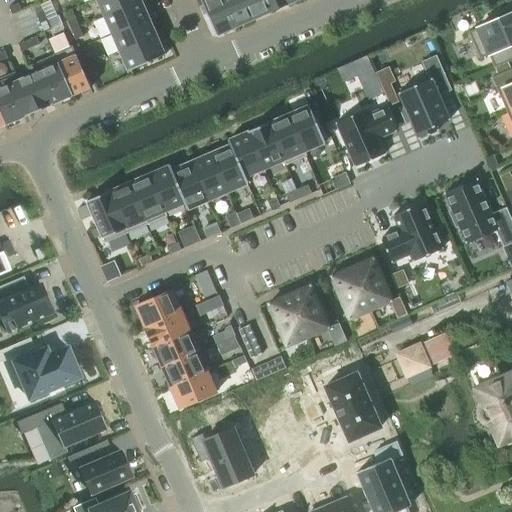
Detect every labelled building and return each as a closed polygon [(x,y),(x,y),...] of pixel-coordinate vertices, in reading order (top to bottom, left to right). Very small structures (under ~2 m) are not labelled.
[(95,0),(103,16),(139,0),(95,0)] [(140,0),(139,0),(103,16),(111,34),(148,18),(140,0)] [(199,0),(215,35),(233,27),(221,0),(199,0)] [(242,0),(221,0),(233,27),(251,19),(242,0)] [(242,0),(251,19),(269,11),(263,0),(242,0)] [(285,0),(263,0),(269,11),(287,3),(285,0)] [(17,3),(8,7),(11,14),(21,10),(17,3)] [(43,10),(35,14),(39,23),(46,20),(43,10)] [(490,22),(468,31),(479,58),(488,54),(494,67),(507,61),(511,58),(511,49),(510,44),(511,43),(511,12),(506,15),(504,11),(489,18),(490,22)] [(74,17),(67,21),(71,30),(78,27),(74,17)] [(148,18),(111,34),(119,52),(156,35),(148,18)] [(46,20),(39,23),(43,32),(50,29),(46,20)] [(78,27),(71,30),(75,39),(82,36),(78,27)] [(156,35),(119,52),(126,69),(126,70),(127,71),(164,54),(164,53),(156,35)] [(36,36),(27,40),(30,47),(39,43),(36,36)] [(27,40),(17,44),(20,51),(30,47),(27,40)] [(71,46),(53,54),(71,95),(72,95),(88,88),(90,87),(71,46)] [(90,53),(82,56),(86,65),(94,62),(90,53)] [(30,74),(23,77),(38,110),(52,104),(71,95),(71,96),(71,95),(53,54),(52,54),(52,55),(27,66),(30,74)] [(429,80),(398,93),(403,106),(398,108),(406,124),(410,122),(418,139),(437,131),(435,126),(449,120),(438,96),(451,91),(436,56),(421,62),(429,80)] [(507,61),(494,67),(497,74),(491,77),(507,112),(511,109),(511,67),(510,69),(507,61)] [(94,62),(86,65),(90,75),(98,71),(94,62)] [(13,72),(0,78),(0,113),(5,125),(5,124),(24,116),(38,110),(23,77),(17,80),(13,72)] [(324,142),(308,105),(287,114),(303,151),(304,151),(324,142)] [(366,110),(335,123),(355,167),(386,153),(379,139),(396,131),(385,108),(369,115),(366,110)] [(303,151),(287,114),(267,122),(283,160),(282,160),(284,165),(306,155),(304,151),(303,151)] [(283,160),(267,122),(247,131),(263,169),(282,160),(283,160)] [(263,169),(247,131),(226,140),(229,145),(230,145),(244,177),(245,177),(263,169)] [(230,145),(229,145),(210,153),(226,191),(247,182),(245,177),(244,177),(230,145)] [(226,191),(210,153),(190,162),(206,199),(226,191)] [(492,154),(485,158),(489,169),(497,165),(492,154)] [(206,199),(190,162),(171,170),(170,171),(184,203),(183,203),(185,208),(206,199)] [(170,171),(171,170),(169,165),(148,174),(164,211),(183,203),(184,203),(170,171)] [(318,185),(322,194),(350,182),(346,173),(318,185)] [(164,211),(148,174),(128,182),(144,220),(145,219),(164,211)] [(476,180),(444,193),(452,211),(449,212),(456,227),(459,226),(466,244),(496,231),(503,247),(511,243),(511,222),(506,208),(491,215),(476,180)] [(144,220),(128,182),(108,191),(127,233),(147,224),(145,219),(144,220)] [(307,184),(296,189),(300,198),(311,193),(307,184)] [(300,198),(296,189),(285,194),(289,202),(300,198)] [(127,233),(108,191),(85,201),(87,204),(76,209),(80,219),(91,215),(97,226),(100,235),(103,243),(127,233)] [(275,197),(266,201),(270,210),(279,206),(275,197)] [(399,231),(380,239),(391,263),(410,255),(413,262),(442,249),(422,203),(393,216),(399,231)] [(251,218),(249,212),(245,210),(237,214),(240,222),(251,218)] [(234,212),(229,215),(227,219),(230,227),(239,223),(234,212)] [(216,222),(203,228),(207,237),(220,232),(216,222)] [(100,235),(97,226),(89,230),(93,238),(100,235)] [(185,246),(199,240),(196,233),(181,239),(185,246)] [(0,276),(12,271),(0,241),(0,276)] [(10,241),(3,244),(9,258),(16,255),(10,241)] [(177,242),(166,247),(169,254),(180,249),(177,242)] [(138,259),(141,266),(152,261),(149,254),(138,259)] [(372,257),(330,276),(348,318),(391,300),(372,257)] [(390,274),(395,288),(407,282),(401,269),(390,274)] [(206,270),(196,275),(205,296),(215,291),(206,270)] [(25,277),(0,287),(0,307),(6,321),(5,322),(7,325),(15,321),(18,330),(56,314),(56,312),(53,313),(44,292),(41,293),(38,285),(30,288),(25,277)] [(328,327),(310,285),(268,303),(286,345),(328,327)] [(181,311),(172,290),(134,306),(143,327),(181,311)] [(206,300),(195,305),(199,314),(221,305),(217,295),(206,300)] [(189,331),(181,311),(143,327),(152,347),(189,331)] [(249,324),(238,329),(241,336),(252,331),(249,324)] [(225,327),(223,331),(227,338),(234,335),(230,325),(225,327)] [(198,351),(189,331),(152,347),(160,367),(198,351)] [(252,331),(241,336),(244,344),(255,339),(252,331)] [(397,355),(406,377),(428,367),(428,366),(453,355),(444,334),(419,345),(397,355)] [(233,336),(215,344),(220,354),(238,346),(233,336)] [(255,339),(244,344),(247,351),(258,346),(255,339)] [(23,354),(19,343),(7,348),(11,359),(23,354)] [(258,346),(247,351),(250,358),(261,353),(258,346)] [(48,349),(15,363),(31,400),(82,378),(69,349),(51,356),(48,349)] [(207,370),(198,351),(160,367),(169,387),(207,370)] [(280,356),(272,359),(277,370),(284,367),(280,356)] [(272,359),(265,362),(270,373),(277,370),(272,359)] [(265,362),(258,365),(263,377),(270,373),(265,362)] [(258,365),(251,368),(255,380),(263,377),(258,365)] [(216,391),(207,370),(169,387),(178,407),(216,391)] [(379,425),(354,372),(324,385),(349,439),(379,425)] [(489,422),(490,422),(491,422),(500,442),(511,436),(511,376),(477,391),(485,409),(484,410),(483,410),(482,411),(481,412),(481,414),(480,415),(480,416),(481,417),(481,418),(482,419),(483,420),(484,421),(485,422),(487,422),(489,422)] [(62,404),(18,423),(23,434),(38,428),(51,459),(67,452),(65,448),(108,430),(97,402),(67,415),(62,404)] [(281,404),(253,417),(271,458),(299,446),(281,404)] [(252,474),(232,427),(229,428),(204,438),(201,433),(190,438),(200,461),(210,457),(223,487),(252,474)] [(378,462),(356,472),(372,511),(407,511),(406,507),(409,505),(389,459),(400,454),(395,442),(373,451),(378,462)] [(91,448),(68,458),(75,473),(82,470),(93,494),(133,477),(122,452),(97,463),(91,448)] [(97,498),(74,508),(75,511),(139,511),(142,509),(136,495),(133,497),(131,494),(101,507),(97,498)]
